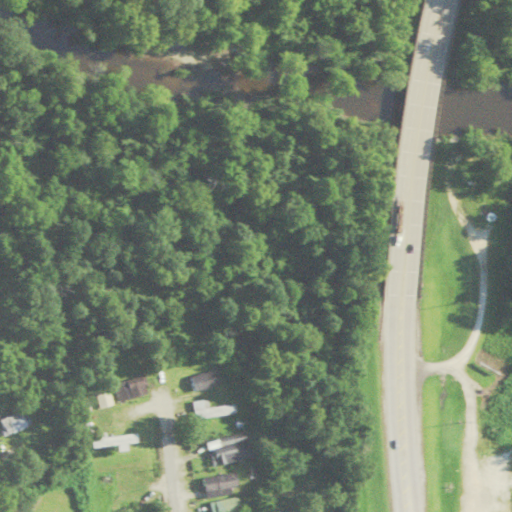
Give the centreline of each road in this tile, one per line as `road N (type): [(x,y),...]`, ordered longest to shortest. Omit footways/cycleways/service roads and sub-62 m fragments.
road 1 (primary): [(401,238),(436,0)]
road 2 (primary): [(399,418),(398,294)]
